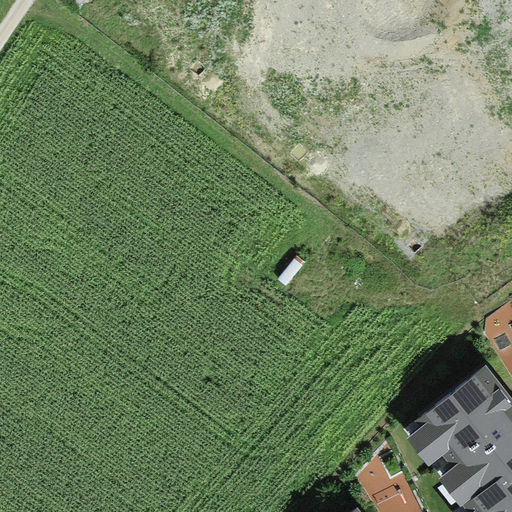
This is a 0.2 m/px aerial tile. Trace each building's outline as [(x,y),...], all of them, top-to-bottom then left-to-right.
[(413,200),(337,140),(497,58),(505,48),(479,0),(144,0),(143,1),(157,12),(172,41),(182,60),(189,65),(205,57),(244,132),(381,240),(413,200)] [(445,170),(465,155),(452,138),(431,153),(445,170)] [(389,243),(414,265),(440,237),(416,215),(389,243)] [(468,271),(459,259),(447,267),(456,280),(468,271)] [(511,511),(511,400),(485,367),(415,422),(421,430),(410,438),(430,465),(442,456),(452,469),(439,479),(460,506),(463,504),(468,511),(511,511)]
